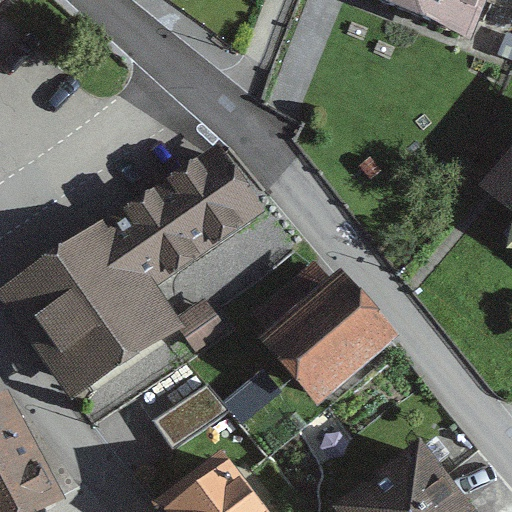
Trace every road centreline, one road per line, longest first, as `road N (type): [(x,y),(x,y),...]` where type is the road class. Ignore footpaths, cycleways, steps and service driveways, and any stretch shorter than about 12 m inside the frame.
road 1 (residential): [(511,445),(190,83)]
road 2 (residential): [(0,219),(190,83)]
road 3 (residential): [(0,346),(121,511)]
road 4 (residential): [(190,83),(101,0)]
